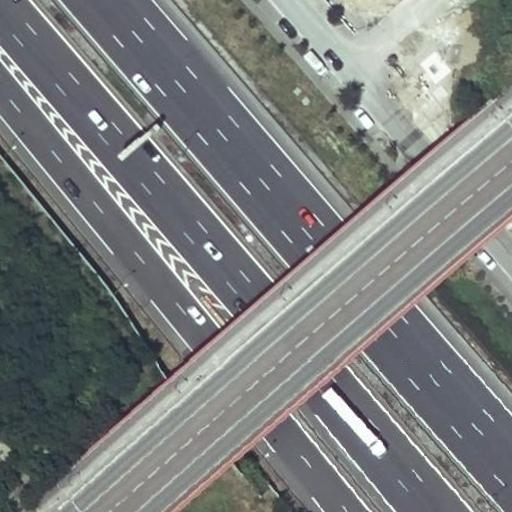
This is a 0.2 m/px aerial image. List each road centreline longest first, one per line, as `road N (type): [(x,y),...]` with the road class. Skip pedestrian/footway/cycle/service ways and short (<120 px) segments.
road 1 (motorway): [(0,9),(436,511)]
road 2 (motorway): [(511,467),(108,0)]
road 3 (unclassified): [(511,126),(66,511)]
road 4 (motorway): [(0,91),(345,511)]
road 5 (unclassified): [(145,511),(511,194)]
road 6 (residential): [(511,257),(349,70)]
